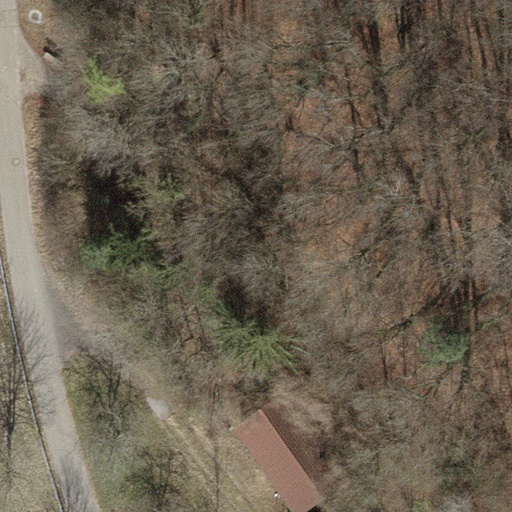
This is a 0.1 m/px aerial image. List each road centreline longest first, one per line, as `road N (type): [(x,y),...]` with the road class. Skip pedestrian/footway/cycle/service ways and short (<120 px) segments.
road 1 (track): [(11,32),(53,45),(122,94),(511,429)]
road 2 (residential): [(9,0),(20,184),(65,417),(95,511)]
